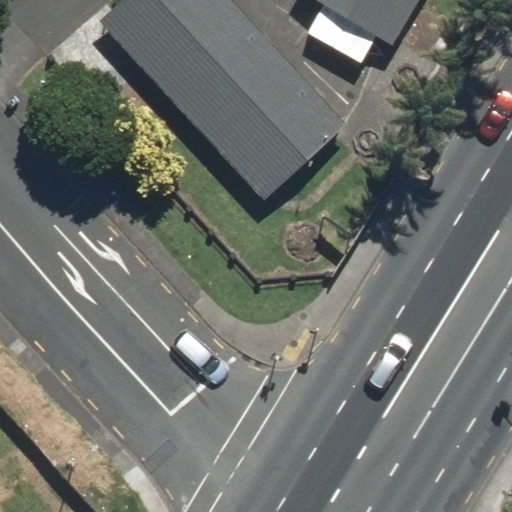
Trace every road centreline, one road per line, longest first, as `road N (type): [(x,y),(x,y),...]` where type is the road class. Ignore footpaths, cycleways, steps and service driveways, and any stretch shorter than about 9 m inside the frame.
road 1 (residential): [(266,511),(0,213)]
road 2 (primary): [(336,511),(511,223)]
